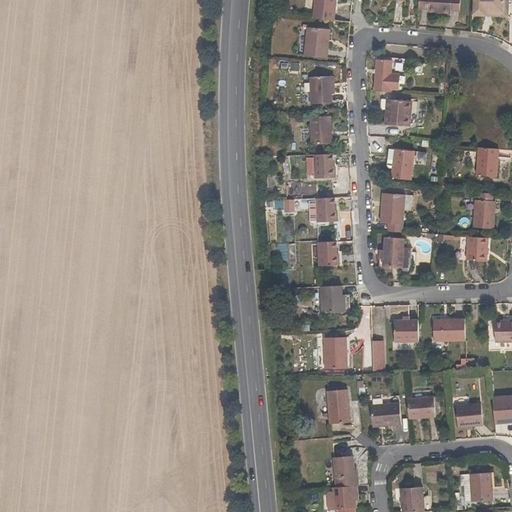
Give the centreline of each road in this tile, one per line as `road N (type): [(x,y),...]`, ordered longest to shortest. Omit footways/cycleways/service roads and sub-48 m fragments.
road 1 (residential): [(511,67),(477,52),(379,41),(365,52),(360,162),(365,273),(375,298),(390,305),(495,302),(511,292)]
road 2 (secondary): [(234,0),(229,135),(262,511)]
road 3 (residential): [(383,511),(385,472),(396,461),(497,451),(511,465)]
